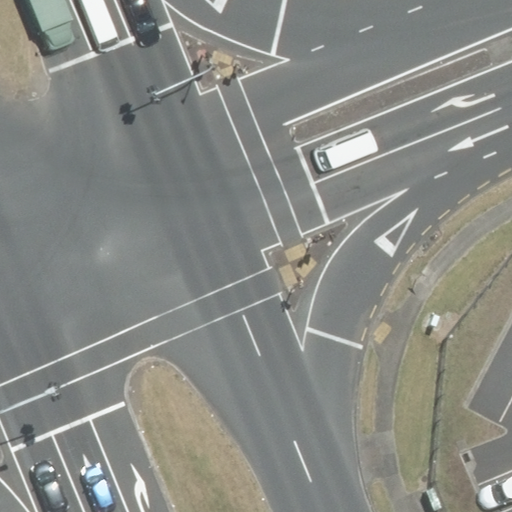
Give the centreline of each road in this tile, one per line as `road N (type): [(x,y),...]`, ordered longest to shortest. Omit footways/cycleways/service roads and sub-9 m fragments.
road 1 (primary): [(511,91),(414,198),(379,254),(344,338),(331,410)]
road 2 (unclassified): [(218,149),(511,44)]
road 3 (primary): [(218,149),(331,410)]
road 4 (primary): [(241,0),(307,21),(511,22)]
road 5 (primary): [(101,511),(0,264)]
road 6 (unclassified): [(0,235),(218,149)]
road 7 (primary): [(163,0),(218,149)]
